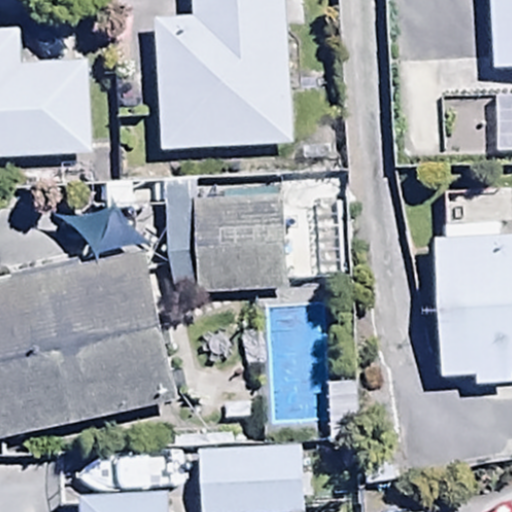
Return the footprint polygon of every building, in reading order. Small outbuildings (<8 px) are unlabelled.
[(195,0),(196,28),(159,28),(163,160),(294,156),(289,0),(195,0)] [(511,0),(492,0),(495,78),(511,77),(511,0)] [(75,71),(73,40),(0,42),(0,168),(95,165),(92,71),(75,71)] [(282,205),(196,211),(202,300),(288,294),(282,205)] [(511,244),(505,244),(505,232),(448,235),(449,248),(441,248),(447,386),(481,385),(482,397),(511,395),(511,244)] [(145,263),(0,292),(0,449),(175,415),(145,263)] [(306,511),(304,457),(203,460),(205,511),(306,511)]
